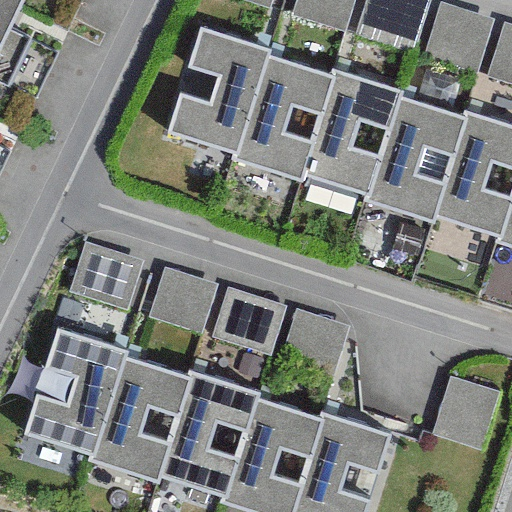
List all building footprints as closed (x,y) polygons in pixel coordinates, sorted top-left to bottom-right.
[(0,0),(0,51),(24,0),(0,0)] [(241,0),(271,9),(273,0),(241,0)] [(297,0),(292,16),(346,33),(356,0),(297,0)] [(430,0),(367,0),(355,36),(415,55),(433,1),(430,0)] [(495,20),(441,3),(424,57),(478,75),(495,20)] [(511,25),(504,23),(486,78),(511,86),(511,25)] [(511,129),(201,33),(169,135),(511,241),(511,129)] [(70,294),(128,312),(143,261),(86,243),(70,294)] [(149,319),(202,335),(218,284),(165,268),(149,319)] [(213,338),(271,356),(287,307),(228,289),(213,338)] [(281,360),(335,377),(350,327),(297,311),(281,360)] [(24,437),(263,511),(366,511),(392,431),(58,328),(24,437)] [(433,435),(483,451),(501,393),(451,377),(433,435)]
